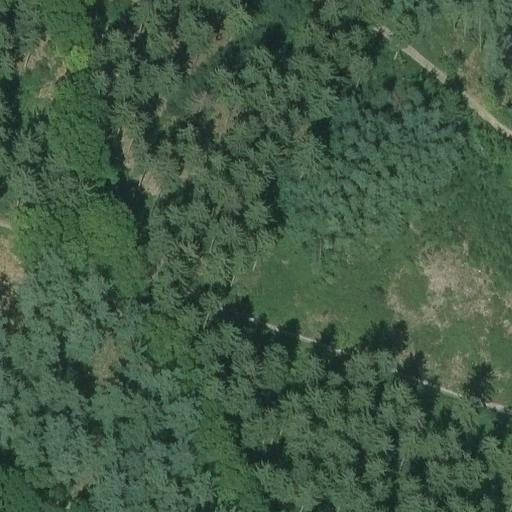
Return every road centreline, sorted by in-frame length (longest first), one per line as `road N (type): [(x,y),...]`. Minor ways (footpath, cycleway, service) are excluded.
road 1 (unknown): [(92,265),(156,362),(224,511)]
road 2 (track): [(321,0),(388,37),(511,137)]
